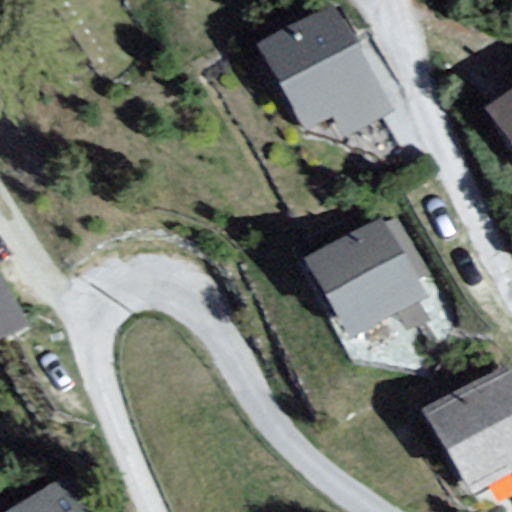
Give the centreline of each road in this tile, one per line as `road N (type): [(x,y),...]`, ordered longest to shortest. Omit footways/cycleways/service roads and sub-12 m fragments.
road 1 (residential): [(353,511),(275,443),(207,322),(149,284),(103,291),(78,311)]
road 2 (residential): [(352,0),(511,300)]
road 3 (residential): [(78,311),(72,336),(146,511)]
